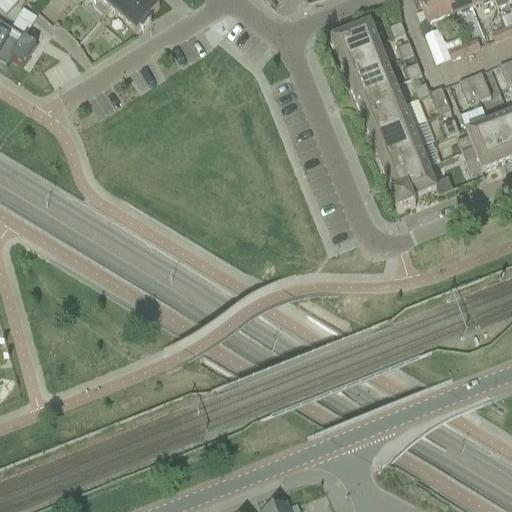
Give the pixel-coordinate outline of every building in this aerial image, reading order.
[(158,10),(146,0),(93,0),(137,38),(140,34),(141,36),(150,26),(147,24),(158,10)] [(449,21),(440,0),(430,0),(417,5),(426,30),(449,21)] [(470,12),(465,0),(440,0),(449,21),(470,12)] [(493,3),(491,0),(465,0),(470,12),(493,3)] [(491,0),(493,3),(496,12),(507,8),(504,0),(491,0)] [(393,44),(404,40),(405,39),(400,28),(388,32),(393,44)] [(338,66),(378,50),(370,29),(330,45),(338,66)] [(508,41),(505,33),(490,39),(493,47),(508,41)] [(0,35),(0,65),(7,70),(11,64),(22,71),(36,49),(23,41),(19,48),(0,35)] [(475,44),(461,50),(464,58),(479,53),(475,44)] [(408,48),(396,53),(401,64),(413,60),(408,48)] [(347,86),(386,70),(378,50),(338,66),(347,86)] [(464,58),(461,50),(446,56),(449,64),(464,58)] [(511,92),(511,71),(510,66),(498,71),(508,94),(511,92)] [(409,85),(420,80),(421,80),(416,68),(404,73),(409,85)] [(355,107),(394,91),(386,70),(347,86),(355,107)] [(481,78),(469,83),(478,106),(490,101),(481,78)] [(478,106),(469,83),(457,87),(467,110),(478,106)] [(417,105),(429,100),(428,98),(425,89),(413,93),(417,105)] [(363,127),(403,111),(394,91),(355,107),(363,127)] [(441,93),(428,98),(429,100),(430,100),(438,121),(450,116),(441,93)] [(371,148),(411,132),(403,111),(363,127),(371,148)] [(511,164),(511,130),(508,120),(487,128),(503,168),(511,164)] [(453,124),(441,129),(446,141),(458,136),(453,124)] [(503,168),(487,128),(466,136),(468,140),(472,152),(482,176),(503,168)] [(379,168),(419,152),(411,132),(371,148),(379,168)] [(472,152),(468,140),(456,145),(461,157),(472,152)] [(387,188),(427,172),(419,152),(379,168),(387,188)] [(482,176),(472,152),(461,157),(470,181),(482,176)] [(436,194),(427,172),(387,188),(392,200),(390,200),(397,218),(415,211),(412,204),(436,194)]
